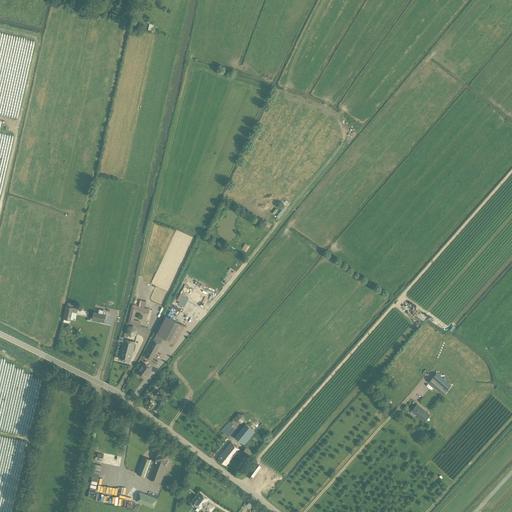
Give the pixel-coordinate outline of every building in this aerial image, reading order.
[(284,206),(276,216),(279,218),(287,209),(284,206)] [(132,304),(128,323),(139,326),(140,321),(133,320),(136,310),(149,313),(150,309),(132,304)] [(66,306),(64,319),(69,320),(70,320),(69,320),(70,316),(71,316),(71,315),(70,315),(71,312),(72,311),(71,311),(72,308),(72,307),(66,306)] [(98,313),(94,312),(92,320),(104,322),(106,314),(98,313)] [(157,334),(163,337),(175,343),(185,325),(167,315),(157,334)] [(127,327),(126,332),(130,337),(136,335),(137,329),(133,325),(127,327)] [(135,342),(123,339),(124,338),(119,337),(118,341),(123,342),(119,358),(131,361),(135,342)] [(151,360),(160,343),(153,340),(145,356),(151,360)] [(144,362),(136,372),(144,378),(152,368),(144,362)] [(443,394),(451,385),(437,373),(429,382),(443,394)] [(153,385),(149,390),(152,392),(156,388),(157,389),(159,387),(155,383),(154,385),(153,385)] [(171,392),(164,385),(159,391),(166,397),(171,392)] [(158,411),(162,405),(158,402),(157,403),(155,402),(155,401),(151,398),(145,405),(147,406),(146,407),(150,409),(150,408),(152,410),(153,410),(155,409),(158,411)] [(424,421),(429,415),(417,404),(412,411),(424,421)] [(241,423),(244,419),(243,415),(238,414),(235,417),(236,422),(241,423)] [(228,437),(237,427),(230,421),(221,430),(228,437)] [(246,424),(235,437),(244,445),(255,431),(246,424)] [(231,442),(229,444),(218,458),(226,464),(239,448),(231,442)] [(249,457),(252,453),(246,447),(242,451),(249,457)] [(168,461),(168,459),(168,458),(170,453),(164,451),(159,449),(157,450),(157,452),(157,454),(156,458),(155,461),(143,457),(137,473),(161,482),(167,465),(165,465),(166,462),(168,461)] [(268,492),(277,481),(275,479),(277,476),(268,469),(257,483),(268,492)] [(154,508),(157,498),(139,492),(136,501),(154,508)] [(210,511),(214,506),(207,500),(208,498),(201,493),(194,502),(195,504),(196,505),(199,505),(200,503),(210,511)]
